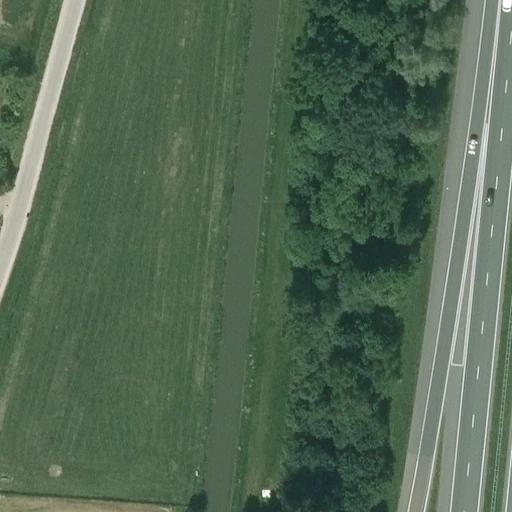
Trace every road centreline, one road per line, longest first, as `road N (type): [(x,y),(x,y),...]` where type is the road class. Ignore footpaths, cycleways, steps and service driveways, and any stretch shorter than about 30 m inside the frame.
road 1 (motorway): [(490,0),(417,511)]
road 2 (motorway): [(511,0),(458,511)]
road 3 (unclassified): [(0,265),(77,0)]
